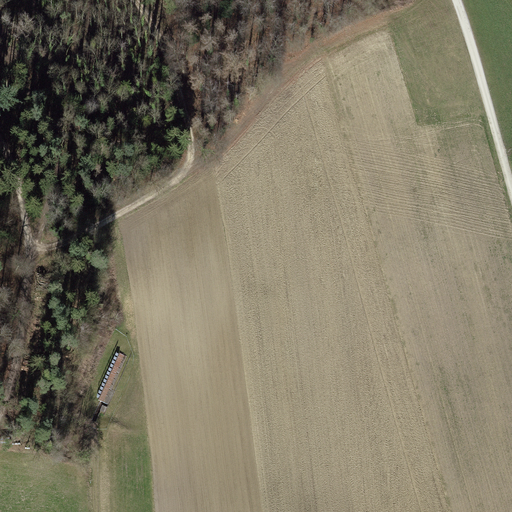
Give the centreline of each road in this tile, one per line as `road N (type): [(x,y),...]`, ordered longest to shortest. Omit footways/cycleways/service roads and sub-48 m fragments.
road 1 (track): [(135,0),(163,37),(196,156),(169,188),(52,253),(30,250),(59,173),(51,121),(0,49)]
road 2 (track): [(0,411),(29,302),(30,250),(24,204),(0,149)]
road 3 (residential): [(458,0),(511,185)]
